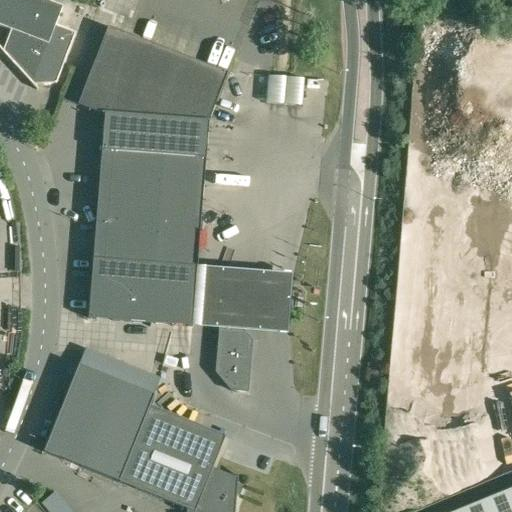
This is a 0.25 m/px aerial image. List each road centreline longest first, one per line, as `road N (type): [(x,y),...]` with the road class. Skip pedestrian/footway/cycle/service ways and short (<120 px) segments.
road 1 (secondary): [(326,511),(362,0)]
road 2 (unclassified): [(0,478),(23,442),(45,322),(44,233),(19,150)]
